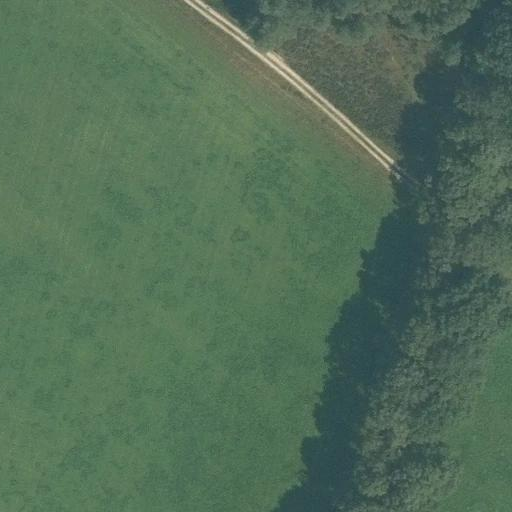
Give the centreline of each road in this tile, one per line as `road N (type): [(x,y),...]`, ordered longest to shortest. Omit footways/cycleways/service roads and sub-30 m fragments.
road 1 (track): [(483,235),(190,0)]
road 2 (track): [(390,511),(483,235)]
